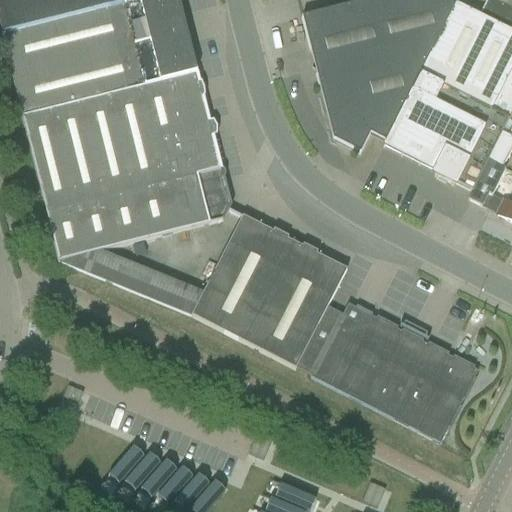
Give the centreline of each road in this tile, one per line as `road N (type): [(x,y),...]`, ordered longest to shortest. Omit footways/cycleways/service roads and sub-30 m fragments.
road 1 (unclassified): [(233,0),(257,94),(283,150),(323,192),(511,294)]
road 2 (residential): [(241,445),(0,344)]
